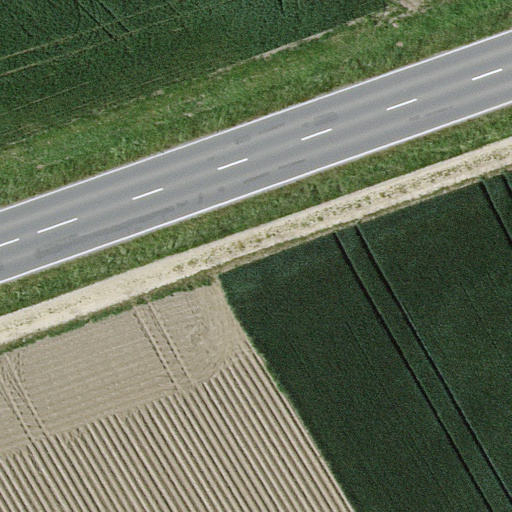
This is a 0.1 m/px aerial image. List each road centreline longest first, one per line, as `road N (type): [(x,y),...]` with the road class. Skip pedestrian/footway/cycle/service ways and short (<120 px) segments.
road 1 (tertiary): [(511,65),(0,246)]
road 2 (track): [(0,329),(511,150)]
